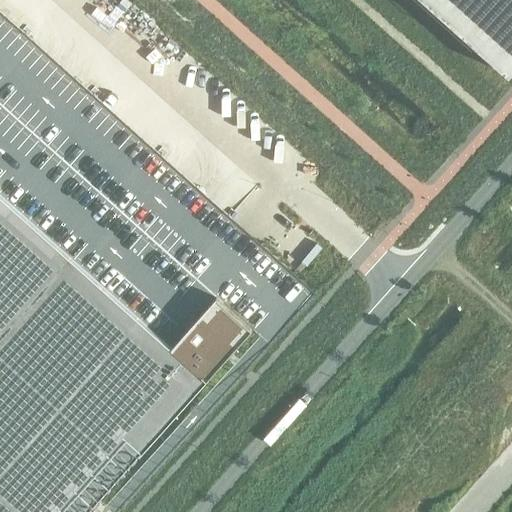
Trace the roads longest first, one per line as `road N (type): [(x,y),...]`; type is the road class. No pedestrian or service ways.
road 1 (unclassified): [(203,511),(511,169)]
road 2 (unknown): [(227,257),(0,55)]
road 3 (unknown): [(0,158),(157,296),(192,293),(227,257)]
